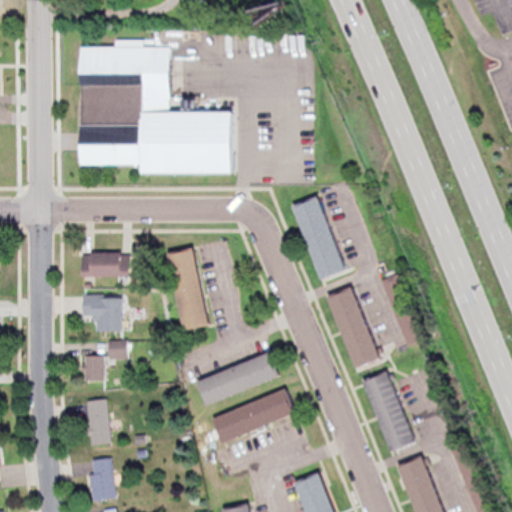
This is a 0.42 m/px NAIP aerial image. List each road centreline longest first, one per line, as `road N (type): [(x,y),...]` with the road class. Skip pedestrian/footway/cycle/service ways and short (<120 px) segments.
road 1 (primary): [(341,0),(511,406)]
road 2 (residential): [(255,217),(381,511)]
road 3 (primary): [(511,289),(389,0)]
road 4 (residential): [(54,511),(41,212)]
road 5 (residential): [(41,212),(255,217)]
road 6 (residential): [(41,212),(39,0)]
